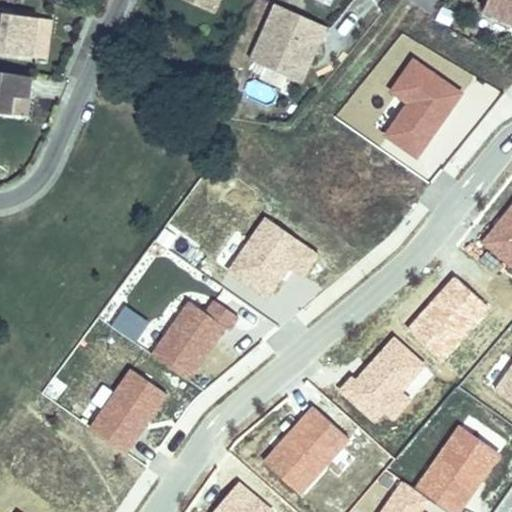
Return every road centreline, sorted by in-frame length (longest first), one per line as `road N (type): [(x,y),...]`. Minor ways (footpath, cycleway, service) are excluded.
road 1 (residential): [(158,511),(281,371),(419,258),(511,135)]
road 2 (residential): [(0,200),(35,183),(49,161),(121,0)]
